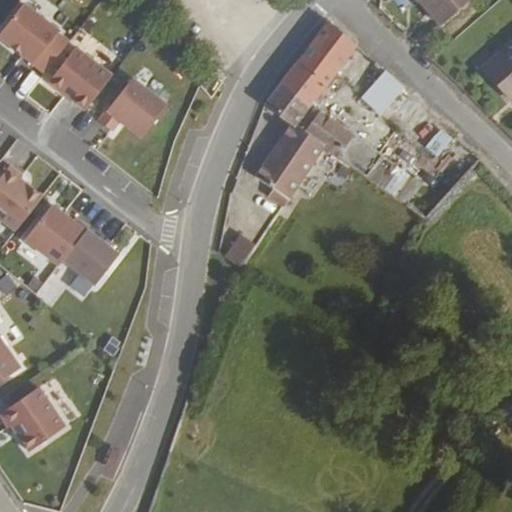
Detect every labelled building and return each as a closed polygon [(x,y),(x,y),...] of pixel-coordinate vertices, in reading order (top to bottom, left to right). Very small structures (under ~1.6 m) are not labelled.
[(418,0),(439,23),(465,0),(418,0)] [(57,28),(22,1),(0,28),(0,36),(43,70),(67,39),(55,30),(57,28)] [(354,43),(328,21),(271,96),(301,120),(354,43)] [(511,38),(483,64),(511,97),(511,38)] [(73,43),(47,79),(86,108),(112,72),(73,43)] [(133,76),(100,119),(114,129),(122,118),(145,135),(169,103),(133,76)] [(404,95),(391,84),(385,79),(365,103),(384,119),(404,95)] [(326,106),(307,130),(308,131),(326,145),(367,175),(387,151),(326,106)] [(267,189),(283,201),(326,145),(308,131),(307,130),(295,121),(258,172),(271,184),(267,189)] [(441,157),(452,134),(437,126),(425,149),(441,157)] [(0,178),(0,216),(18,230),(44,195),(21,178),(23,175),(10,165),(0,178)] [(54,204),(27,239),(63,266),(67,260),(91,228),(92,226),(79,216),(76,220),(54,204)] [(123,253),(91,228),(67,260),(99,285),(123,253)] [(252,241),(239,231),(221,253),(236,262),(252,241)] [(0,294),(15,290),(10,275),(0,278),(0,294)] [(0,380),(19,367),(0,338),(0,380)] [(41,391),(1,418),(11,433),(15,430),(33,457),(69,432),(41,391)]
